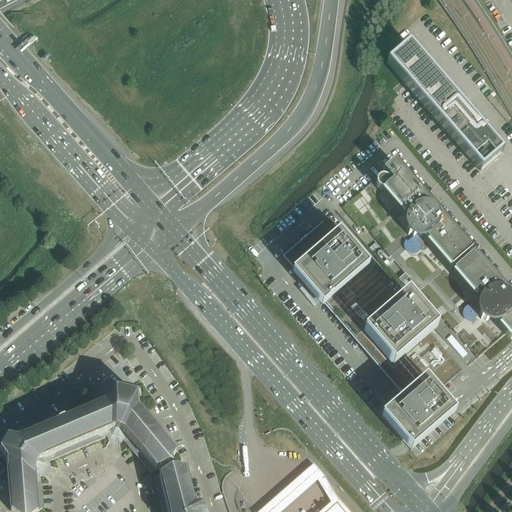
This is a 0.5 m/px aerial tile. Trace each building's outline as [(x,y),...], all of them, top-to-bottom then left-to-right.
[(389,63),(386,65),(480,173),(503,154),(409,45),(404,49),(389,63)] [(451,271),(471,253),(394,164),(342,210),(477,360),(505,334),(510,341),(511,338),(511,300),(474,256),(453,274),(451,271)] [(329,220),(284,259),(294,271),(291,273),(321,308),(324,306),(404,398),(381,418),(411,452),(455,414),(437,394),(461,373),(429,336),(436,330),(407,295),(399,302),(329,220)] [(48,463),(106,438),(110,437),(110,436),(113,437),(113,438),(114,439),(115,440),(117,439),(118,438),(120,439),(121,439),(123,442),(152,475),(156,471),(168,466),(175,454),(176,454),(140,413),(138,388),(118,383),(104,404),(15,442),(3,439),(3,440),(0,445),(0,451),(6,458),(10,511),(38,511),(41,510),(42,510),(39,478),(44,478),(51,467),(48,463)] [(324,511),(336,501),(345,511),(348,511),(339,500),(325,478),(315,466),(263,511),(324,511)] [(207,511),(206,509),(206,508),(194,508),(185,472),(184,472),(171,471),(160,478),(154,479),(161,511),(207,511)] [(345,511),(336,501),(324,511),(345,511)]
